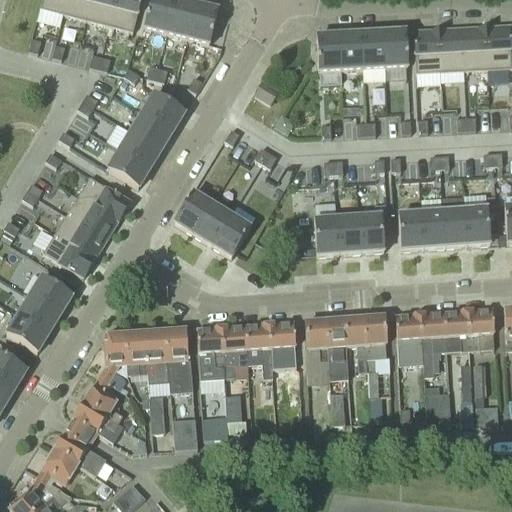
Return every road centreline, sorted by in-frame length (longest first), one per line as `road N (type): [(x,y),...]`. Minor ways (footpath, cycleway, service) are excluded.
road 1 (residential): [(511,288),(220,308),(131,256)]
road 2 (residential): [(131,256),(275,0)]
road 3 (residential): [(0,464),(131,256)]
road 4 (residential): [(511,3),(331,8),(277,0)]
